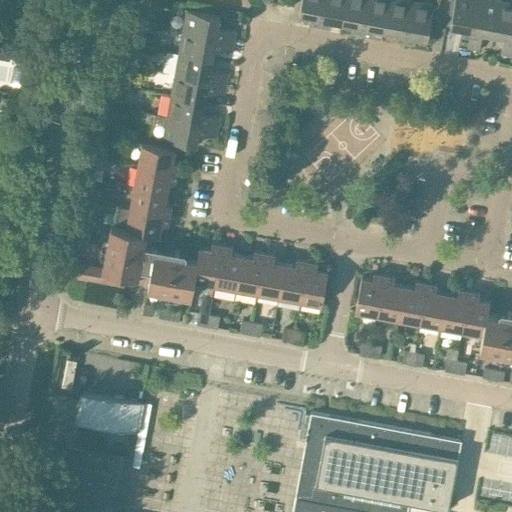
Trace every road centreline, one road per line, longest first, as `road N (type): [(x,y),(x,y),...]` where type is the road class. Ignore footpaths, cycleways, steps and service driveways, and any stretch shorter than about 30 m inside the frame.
road 1 (residential): [(351,239),(235,217),(226,207),(262,40),(283,34),(488,73),(511,85)]
road 2 (tertiary): [(30,310),(64,124),(109,0)]
road 3 (residential): [(30,310),(329,365)]
road 4 (residential): [(329,365),(511,399)]
road 5 (residential): [(426,252),(440,179),(501,185)]
road 6 (residential): [(501,185),(486,257),(426,252)]
road 7 (residential): [(329,365),(351,239)]
